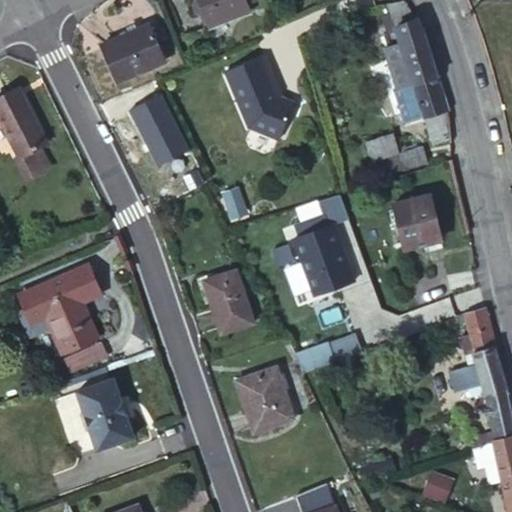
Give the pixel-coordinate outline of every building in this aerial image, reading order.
[(195,0),(206,26),(249,10),(246,2),(251,0),(195,0)] [(430,141),(449,135),(445,108),(429,57),(422,31),(404,0),(392,0),(384,1),(389,12),(395,28),(412,83),(393,89),(403,124),(423,118),(430,141)] [(387,31),(395,28),(389,12),(380,16),(387,31)] [(148,22),(100,44),(115,79),(164,59),(148,22)] [(273,82),(275,80),(263,53),(224,70),(248,125),(279,137),(293,100),(278,94),(273,82)] [(36,147),(41,146),(47,142),(19,87),(0,96),(0,116),(19,155),(16,157),(26,178),(46,168),(36,147)] [(399,151),(393,132),(364,142),(375,176),(426,160),(421,144),(399,151)] [(51,166),(41,146),(36,147),(46,168),(51,166)] [(221,192),(230,217),(245,213),(236,187),(221,192)] [(429,193),(392,202),(394,208),(388,210),(390,223),(397,222),(402,241),(438,232),(429,193)] [(332,211),(290,225),(316,300),(357,286),(332,211)] [(438,232),(402,241),(404,248),(439,239),(438,232)] [(17,293),(24,308),(41,302),(49,320),(62,350),(97,335),(81,300),(100,292),(89,271),(92,269),(88,261),(17,293)] [(234,269),(202,280),(219,332),(251,321),(234,269)] [(41,302),(24,308),(19,311),(27,329),(49,320),(41,302)] [(484,306),(483,306),(464,313),(469,334),(490,328),(484,306)] [(494,343),(490,328),(469,334),(473,348),(494,343)] [(327,344),(332,361),(361,350),(355,334),(327,344)] [(301,338),(286,343),(301,372),(332,361),(327,344),(325,341),(305,348),(301,338)] [(470,437),(473,448),(493,440),(491,438),(511,433),(511,418),(494,343),(473,348),(471,349),(475,362),(448,371),(454,391),(481,382),(493,429),(470,437)] [(55,360),(45,363),(53,382),(62,378),(55,360)] [(249,405),(243,406),(251,430),(290,417),(274,366),(240,378),(249,405)] [(111,377),(75,390),(96,448),(132,435),(111,377)] [(234,379),(243,406),(249,405),(240,378),(234,379)] [(75,390),(56,396),(77,455),(96,448),(75,390)] [(493,440),(473,448),(477,465),(496,461),(506,511),(511,511),(511,433),(491,438),(493,440)] [(389,457),(357,469),(363,484),(394,472),(389,457)] [(428,480),(419,479),(418,494),(427,495),(428,480)] [(294,495),(300,511),(315,511),(333,506),(325,484),(294,495)]
